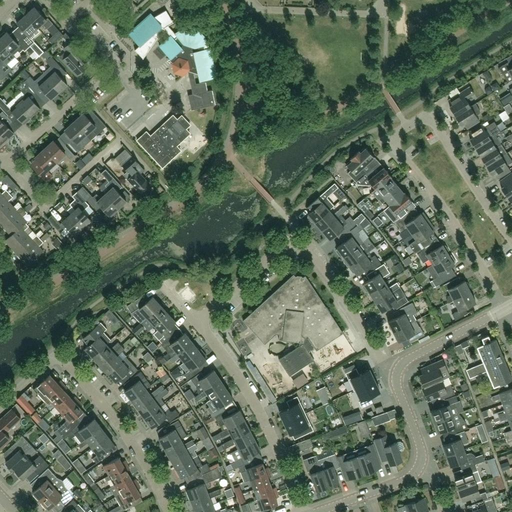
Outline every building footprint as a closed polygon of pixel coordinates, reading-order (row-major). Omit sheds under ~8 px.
[(25,15),(38,28),(42,24),(47,29),(53,24),(48,18),(46,20),(34,7),(25,15)] [(215,105),(212,90),(207,91),(205,82),(196,84),(193,73),(198,74),(200,81),(216,77),(210,49),(205,50),(204,45),(208,45),(204,37),(198,31),(190,29),(182,30),(175,34),(168,26),(174,22),(173,22),(166,10),(154,18),(150,14),(128,33),(140,46),(135,50),(143,59),(157,38),(156,37),(164,30),(170,36),(159,46),(170,58),(169,60),(172,63),(174,73),(183,75),(188,71),(193,94),(188,95),(191,110),(215,105)] [(21,38),(29,47),(34,42),(31,39),(36,35),(33,32),(38,28),(25,15),(17,23),(26,33),(21,38)] [(52,44),(63,35),(59,30),(48,40),(52,44)] [(29,47),(21,38),(16,42),(7,32),(6,33),(4,32),(0,35),(0,40),(15,57),(13,55),(17,51),(19,53),(23,49),(24,51),(29,47)] [(0,40),(0,57),(2,60),(0,62),(0,67),(7,75),(12,70),(7,64),(15,57),(0,40)] [(77,76),(88,66),(84,61),(88,57),(73,40),(64,49),(67,53),(61,58),(77,76)] [(40,48),(35,52),(39,56),(43,52),(40,48)] [(51,67),(42,74),(59,92),(67,84),(61,78),(66,73),(61,67),(51,57),(46,61),(51,67)] [(509,62),(499,68),(502,73),(508,83),(511,80),(511,67),(509,62)] [(59,92),(42,74),(35,81),(30,76),(25,81),(34,91),(39,87),(51,99),(59,92)] [(34,91),(25,81),(18,87),(25,96),(19,102),(32,117),(40,109),(29,96),(34,91)] [(469,88),(461,93),(449,100),(452,106),(450,107),(455,116),(470,107),(465,99),(473,94),(469,88)] [(24,124),(32,117),(19,102),(11,109),(0,98),(0,106),(8,116),(12,111),(24,124)] [(475,104),(470,107),(455,116),(461,125),(463,123),(467,129),(479,121),(476,116),(479,114),(480,111),(475,104)] [(2,111),(0,113),(0,136),(4,142),(14,133),(8,126),(12,122),(2,111)] [(83,113),(74,121),(91,140),(106,127),(98,117),(92,123),(83,113)] [(146,132),(137,140),(162,167),(180,151),(176,146),(190,134),(185,129),(190,125),(181,116),(177,120),(175,118),(173,115),(150,136),(146,132)] [(69,143),(78,152),(91,140),(74,121),(65,130),(74,139),(69,143)] [(470,139),(476,148),(495,136),(500,133),(495,124),(485,130),(482,125),(469,133),(473,138),(470,139)] [(495,136),(476,148),(481,157),(501,145),(495,136)] [(44,149),(56,162),(65,154),(70,159),(74,155),(66,146),(62,150),(53,141),(44,149)] [(486,166),(506,153),(507,153),(501,144),(501,145),(481,157),(486,166)] [(367,173),(366,173),(362,168),(374,157),(366,148),(360,153),(359,151),(350,159),(352,160),(347,165),(351,170),(347,173),(356,182),(367,173)] [(56,162),(44,149),(35,158),(36,159),(31,165),(46,181),(52,176),(47,170),(56,162)] [(511,162),(506,153),(486,166),(492,175),(494,173),(498,178),(510,171),(507,165),(511,162)] [(108,165),(116,160),(111,154),(104,159),(108,165)] [(130,171),(133,174),(128,179),(141,193),(149,185),(140,174),(144,170),(132,156),(122,165),(129,172),(130,171)] [(372,168),(366,173),(367,173),(356,182),(358,184),(369,185),(371,184),(375,189),(390,177),(391,176),(383,167),(377,173),(375,173),(372,168)] [(109,190),(105,194),(118,208),(126,201),(117,191),(122,187),(106,169),(101,174),(109,182),(105,185),(109,190)] [(507,197),(511,193),(511,173),(500,182),(504,187),(501,189),(507,197)] [(390,177),(375,189),(376,189),(372,192),(376,197),(376,196),(379,200),(397,185),(390,177)] [(314,221),(315,223),(329,210),(334,206),(326,198),(338,188),(334,183),(306,208),(310,212),(308,214),(308,215),(308,217),(312,222),(314,221)] [(390,205),(389,205),(389,206),(404,193),(397,185),(379,200),(382,204),(386,200),(390,205)] [(0,201),(9,193),(6,189),(1,194),(0,192),(0,201)] [(84,210),(89,205),(77,192),(72,196),(84,210)] [(0,201),(0,215),(12,205),(8,201),(13,197),(9,193),(0,201)] [(406,207),(412,201),(404,193),(389,206),(384,210),(393,222),(408,212),(405,209),(406,207)] [(110,216),(118,208),(105,194),(100,198),(96,194),(93,197),(91,196),(87,200),(96,210),(101,206),(110,216)] [(70,214),(82,227),(91,220),(73,201),(70,204),(75,210),(70,214)] [(4,228),(11,235),(11,236),(25,223),(26,223),(27,222),(23,217),(27,213),(33,207),(30,204),(24,209),(4,228)] [(360,208),(364,212),(368,209),(364,204),(360,208)] [(0,215),(0,223),(4,228),(24,209),(21,205),(16,210),(12,205),(0,215)] [(333,215),(329,210),(315,223),(322,231),(341,215),(347,210),(344,206),(333,215)] [(364,212),(370,219),(374,215),(368,209),(364,212)] [(399,228),(398,229),(404,238),(411,233),(429,221),(423,212),(421,214),(420,213),(411,220),(407,215),(396,223),(399,228)] [(74,235),(82,227),(70,214),(62,222),(63,222),(61,224),(52,215),(48,219),(60,232),(67,226),(74,235)] [(330,240),(344,228),(348,232),(350,230),(349,230),(356,224),(350,216),(345,220),(341,215),(322,231),(330,240)] [(410,248),(411,247),(415,252),(416,252),(428,243),(432,240),(428,235),(433,232),(433,231),(435,230),(429,221),(411,233),(404,238),(410,248)] [(29,226),(26,223),(25,223),(11,236),(11,235),(5,241),(12,249),(28,235),(24,231),(29,226)] [(340,256),(342,256),(343,257),(363,242),(358,236),(360,234),(358,232),(363,228),(359,224),(350,231),(350,230),(348,232),(352,237),(337,248),(337,249),(336,251),(340,256)] [(40,238),(43,242),(50,235),(47,232),(40,238)] [(373,240),(378,245),(385,238),(380,233),(373,240)] [(12,249),(20,257),(40,239),(37,235),(32,239),(28,235),(12,249)] [(40,239),(20,257),(27,265),(43,251),(39,247),(43,242),(40,239)] [(350,265),(350,266),(369,252),(375,247),(372,243),(367,247),(363,242),(343,257),(346,260),(344,261),(347,266),(350,265)] [(428,243),(416,252),(423,263),(429,259),(433,265),(449,255),(447,253),(448,251),(445,245),(443,245),(442,244),(437,248),(436,248),(432,243),(429,245),(428,243)] [(351,267),(349,268),(353,273),(355,272),(357,275),(363,271),(369,266),(373,270),(377,267),(381,264),(375,256),(374,256),(371,258),(369,252),(350,266),(351,267)] [(433,265),(427,268),(434,279),(439,276),(439,274),(450,267),(455,264),(454,264),(456,263),(451,255),(449,256),(449,255),(433,265)] [(366,292),(369,292),(369,293),(385,283),(382,278),(390,273),(384,264),(370,272),(373,277),(363,283),(364,285),(363,287),(366,292)] [(279,340),(299,342),(299,346),(279,360),(289,376),(314,360),(308,352),(314,348),(316,351),(343,333),(305,276),(301,278),(299,278),(297,278),(294,274),(243,321),(265,344),(277,333),(279,333),(279,340)] [(436,286),(444,282),(440,276),(439,276),(434,279),(432,280),(436,286)] [(453,300),(470,291),(469,289),(470,287),(468,282),(465,282),(465,281),(453,286),(451,281),(443,285),(446,290),(448,289),(451,295),(448,296),(447,300),(448,303),(453,300)] [(388,288),(385,283),(369,293),(376,303),(391,292),(399,287),(400,287),(397,282),(388,288)] [(399,287),(391,292),(376,303),(382,312),(392,306),(395,310),(408,301),(399,287)] [(470,291),(453,300),(459,310),(452,314),(455,320),(468,313),(465,308),(476,302),(470,291)] [(132,312),(141,323),(160,305),(152,297),(143,305),(139,298),(127,306),(131,313),(132,312)] [(416,320),(413,315),(417,313),(412,303),(400,309),(403,314),(388,322),(393,332),(416,320)] [(141,323),(140,324),(143,327),(145,326),(149,331),(155,326),(169,312),(166,308),(165,310),(160,305),(141,323)] [(173,316),(169,312),(155,326),(158,330),(154,334),(162,343),(171,335),(166,330),(175,322),(172,318),(173,316)] [(416,320),(393,332),(398,342),(410,336),(412,341),(424,335),(420,327),(419,326),(416,320)] [(101,322),(83,339),(89,345),(85,348),(86,349),(84,351),(90,357),(91,356),(92,357),(106,344),(111,340),(104,332),(107,329),(101,322)] [(136,334),(143,327),(140,324),(133,331),(136,334)] [(177,353),(192,342),(185,333),(173,342),(168,337),(161,344),(168,353),(174,349),(177,353)] [(473,372),(504,359),(495,339),(491,341),(488,335),(481,338),(484,344),(477,347),(483,363),(466,370),(468,374),(473,372)] [(106,344),(92,357),(100,365),(121,346),(118,342),(111,349),(106,344)] [(192,342),(177,353),(169,359),(172,363),(180,357),(184,362),(199,351),(192,342)] [(101,366),(100,368),(104,372),(105,371),(108,374),(122,361),(117,356),(125,349),(121,346),(100,365),(101,366)] [(184,362),(180,365),(186,373),(184,375),(188,380),(200,371),(197,367),(205,360),(206,359),(205,358),(207,357),(200,349),(199,351),(184,362)] [(463,352),(458,354),(462,363),(467,361),(463,352)] [(122,361),(108,374),(115,382),(125,373),(129,378),(135,372),(137,370),(126,357),(122,361)] [(449,377),(446,369),(442,359),(421,369),(423,374),(420,376),(424,387),(443,379),(449,377)] [(511,379),(511,378),(504,359),(473,372),(468,374),(470,378),(487,371),(493,387),(511,379)] [(157,369),(162,376),(167,373),(162,366),(157,369)] [(345,373),(353,390),(374,381),(369,369),(359,374),(356,368),(345,373)] [(214,370),(204,377),(201,372),(191,379),(197,388),(197,392),(199,394),(220,379),(214,370)] [(134,383),(124,391),(131,400),(146,389),(151,385),(148,381),(144,376),(141,372),(131,379),(134,383)] [(303,374),(293,380),(297,388),(307,381),(303,374)] [(50,375),(33,389),(45,402),(45,401),(64,385),(60,381),(58,383),(53,379),(50,375)] [(211,399),(227,389),(220,379),(199,394),(194,397),(196,401),(207,394),(211,399)] [(444,387),(441,380),(443,380),(443,379),(424,387),(423,388),(428,399),(441,394),(443,399),(455,394),(451,384),(444,387)] [(374,381),(353,390),(353,391),(356,390),(361,400),(359,401),(362,408),(373,402),(370,396),(380,392),(374,381)] [(480,393),(476,383),(471,386),(475,395),(480,393)] [(64,385),(45,401),(48,404),(50,402),(55,407),(68,395),(64,391),(67,388),(64,385)] [(146,389),(131,400),(138,409),(161,392),(158,388),(150,394),(146,389)] [(161,392),(138,409),(145,418),(160,407),(165,404),(161,398),(169,392),(166,388),(161,392)] [(502,404),(511,400),(511,388),(499,394),(491,397),(493,401),(500,399),(502,404)] [(213,417),(215,416),(225,410),(222,406),(233,398),(227,389),(211,399),(206,402),(210,407),(207,408),(213,417)] [(68,395),(55,407),(62,415),(78,400),(75,397),(72,399),(68,395)] [(289,407),(279,412),(284,423),(305,413),(297,396),(286,401),(289,407)] [(434,422),(453,415),(458,413),(455,403),(458,401),(456,396),(444,400),(446,405),(430,411),(434,422)] [(67,420),(56,430),(63,438),(67,435),(71,430),(79,423),(75,419),(83,411),(79,407),(81,404),(78,400),(62,415),(67,420)] [(511,412),(511,400),(502,404),(504,410),(497,412),(498,417),(511,412)] [(27,403),(23,407),(30,414),(34,410),(27,403)] [(160,407),(145,418),(152,427),(165,417),(169,422),(179,414),(175,409),(171,412),(168,409),(164,412),(160,407)] [(0,447),(10,439),(5,433),(21,419),(12,409),(0,420),(0,447)] [(487,420),(498,417),(495,409),(484,412),(487,420)] [(228,428),(245,420),(239,410),(228,416),(225,410),(215,416),(220,426),(225,423),(228,428)] [(511,423),(511,412),(498,417),(500,422),(508,419),(510,424),(511,423)] [(31,416),(38,423),(41,419),(35,413),(31,416)] [(305,413),(284,423),(290,435),(300,430),(302,436),(313,431),(305,413)] [(457,425),(453,415),(434,422),(438,432),(454,426),(456,432),(468,428),(465,422),(457,425)] [(71,430),(67,435),(69,437),(73,437),(75,435),(81,443),(101,427),(94,418),(84,426),(81,422),(79,423),(71,430)] [(161,437),(159,438),(164,448),(181,439),(187,435),(184,430),(178,420),(166,427),(169,432),(161,437)] [(233,439),(250,430),(245,420),(228,428),(219,433),(221,438),(230,433),(233,439)] [(363,420),(357,423),(359,429),(366,426),(363,420)] [(81,443),(78,444),(81,448),(88,442),(92,447),(107,436),(101,427),(81,443)] [(203,427),(196,431),(201,440),(208,436),(203,427)] [(239,449),(255,440),(250,430),(233,439),(221,445),(224,450),(236,443),(239,449)] [(57,444),(63,438),(57,431),(55,433),(58,436),(53,440),(57,444)] [(446,456),(464,449),(462,444),(468,442),(464,431),(453,435),(455,441),(442,445),(446,456)] [(36,450),(32,446),(23,436),(11,447),(16,453),(6,462),(14,471),(15,470),(28,458),(36,451),(36,450)] [(107,436),(92,447),(98,455),(93,458),(96,463),(107,456),(104,452),(114,444),(107,436)] [(402,460),(399,452),(403,450),(404,448),(403,443),(400,442),(396,443),(396,442),(389,445),(386,436),(375,440),(382,461),(388,459),(390,465),(402,460)] [(313,446),(310,438),(298,443),(301,450),(313,446)] [(181,439),(164,448),(170,458),(195,444),(192,440),(184,444),(181,439)] [(255,440),(239,449),(244,459),(260,450),(255,440)] [(195,444),(170,458),(175,468),(197,456),(194,450),(197,448),(195,444)] [(373,444),(366,447),(355,451),(364,474),(381,468),(373,444)] [(218,455),(214,447),(207,451),(212,459),(218,455)] [(466,454),(464,449),(446,456),(450,466),(472,458),(474,465),(475,464),(485,461),(483,454),(475,457),(475,456),(473,454),(470,453),(468,453),(466,454)] [(346,480),(364,474),(355,451),(338,457),(346,480)] [(335,454),(318,460),(328,487),(339,483),(334,469),(340,467),(335,454)] [(28,458),(15,470),(23,479),(34,469),(38,474),(49,465),(40,455),(32,462),(28,458)] [(316,455),(303,460),(307,471),(309,471),(317,491),(328,487),(318,460),(316,455)] [(197,456),(175,468),(181,478),(183,476),(186,482),(194,478),(209,471),(211,470),(207,463),(202,466),(197,456)] [(119,457),(103,466),(109,475),(127,465),(125,461),(122,462),(119,457)] [(233,469),(239,467),(244,464),(241,458),(231,464),(233,469)] [(244,464),(239,467),(244,482),(250,480),(270,472),(268,467),(264,469),(262,463),(256,465),(254,460),(244,464)] [(459,490),(476,483),(476,484),(482,481),(475,464),(474,465),(464,468),(466,474),(455,479),(459,490)] [(109,475),(105,478),(107,481),(111,479),(114,485),(130,476),(127,471),(130,469),(127,465),(109,475)] [(198,486),(187,490),(191,500),(208,494),(206,488),(210,487),(211,485),(209,481),(221,477),(217,467),(211,470),(209,471),(194,478),(195,478),(198,486)] [(38,500),(40,500),(41,501),(62,481),(62,480),(57,478),(48,468),(38,478),(43,483),(33,492),(34,493),(33,495),(38,500)] [(90,485),(95,481),(88,472),(83,476),(90,485)] [(253,489),(270,483),(268,478),(271,477),(270,472),(250,480),(253,489)] [(117,490),(113,492),(115,497),(138,484),(136,479),(132,481),(130,476),(114,485),(117,490)] [(63,482),(62,481),(41,501),(41,502),(41,504),(45,509),(48,508),(48,509),(58,500),(64,506),(74,496),(65,487),(63,482)] [(257,500),(277,492),(275,488),(272,489),(270,483),(253,489),(256,496),(253,497),(254,501),(257,500)] [(477,502),(478,501),(488,498),(486,492),(479,494),(476,484),(476,483),(459,490),(463,500),(474,496),(477,502)] [(138,484),(115,497),(121,506),(120,507),(123,511),(134,505),(131,501),(139,496),(141,495),(137,490),(141,488),(138,484)] [(220,487),(222,494),(232,492),(230,484),(220,487)] [(208,494),(191,500),(195,511),(212,504),(210,498),(221,494),(219,489),(208,494)] [(277,492),(257,500),(261,510),(278,504),(276,498),(279,497),(277,492)] [(405,506),(398,508),(399,511),(426,511),(431,511),(426,497),(405,505),(405,506)] [(497,511),(492,497),(488,498),(478,501),(481,508),(468,511),(497,511)] [(84,511),(74,500),(65,508),(68,511),(84,511)]
